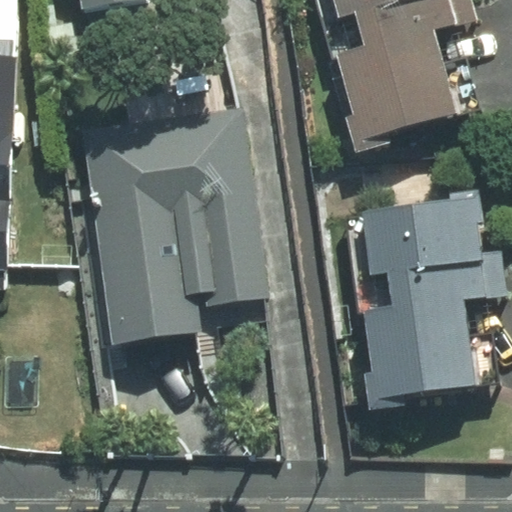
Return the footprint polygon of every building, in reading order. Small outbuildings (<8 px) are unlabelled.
[(45,0),(50,44),(150,35),(146,0),(45,0)] [(430,0),(315,0),(361,171),(468,143),(430,0)] [(0,306),(16,307),(29,44),(0,42),(0,306)] [(240,127),(71,147),(97,361),(266,340),(240,127)] [(469,217),(348,228),(365,419),(486,408),(469,217)] [(64,408),(58,351),(23,355),(29,412),(64,408)]
